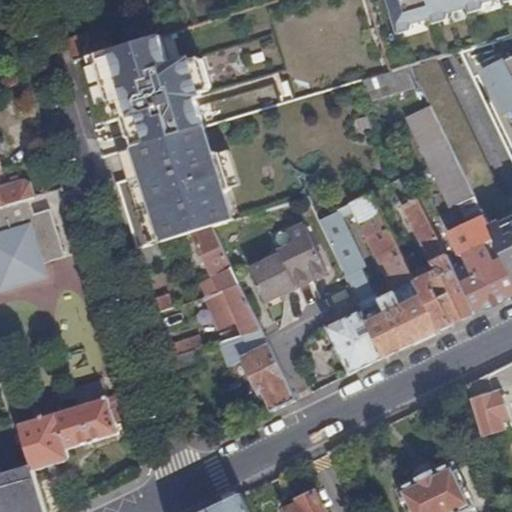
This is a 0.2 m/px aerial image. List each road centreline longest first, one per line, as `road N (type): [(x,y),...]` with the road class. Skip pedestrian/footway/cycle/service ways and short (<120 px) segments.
road 1 (residential): [(29,0),(182,488)]
road 2 (tertiary): [(182,488),(511,331)]
